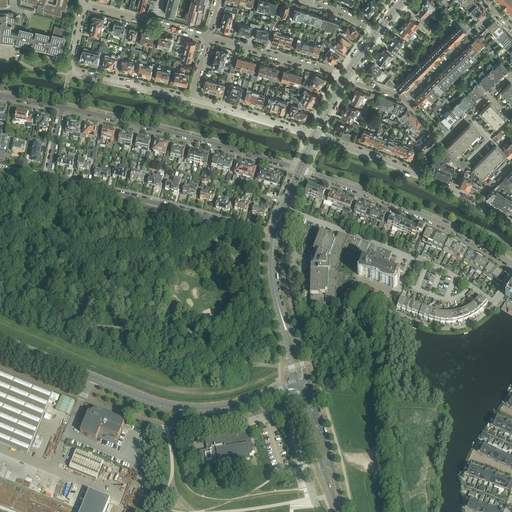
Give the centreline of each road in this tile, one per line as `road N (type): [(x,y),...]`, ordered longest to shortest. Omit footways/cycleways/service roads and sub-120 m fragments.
road 1 (tertiary): [(298,387),(216,409),(168,407),(0,340)]
road 2 (residential): [(62,107),(300,168)]
road 3 (residential): [(274,237),(47,179)]
road 4 (tertiary): [(300,168),(442,223),(511,262)]
road 5 (residential): [(191,100),(72,71),(84,4)]
road 6 (residential): [(345,76),(207,37)]
road 7 (tertiary): [(298,387),(341,511)]
road 8 (tertiary): [(342,511),(308,385)]
road 9 (residential): [(314,135),(191,100)]
road 10 (residential): [(207,37),(84,4)]
road 11 (residential): [(403,98),(495,10)]
